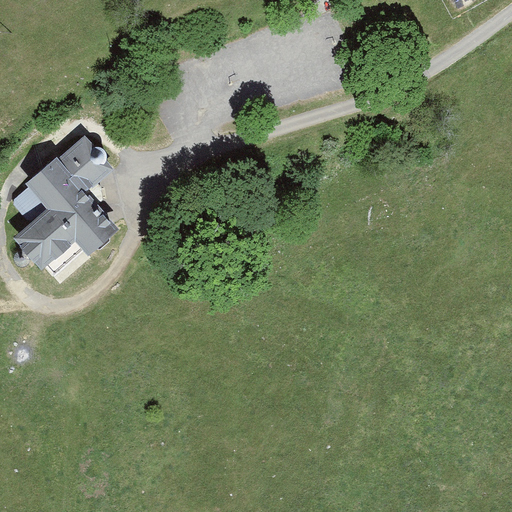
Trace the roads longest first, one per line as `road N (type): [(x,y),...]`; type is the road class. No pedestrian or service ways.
road 1 (unclassified): [(511,12),(375,99),(147,176)]
road 2 (unclassified): [(147,176),(124,257),(78,303),(29,298),(0,254)]
road 3 (unclassified): [(0,218),(14,180),(60,135),(98,132),(112,145)]
